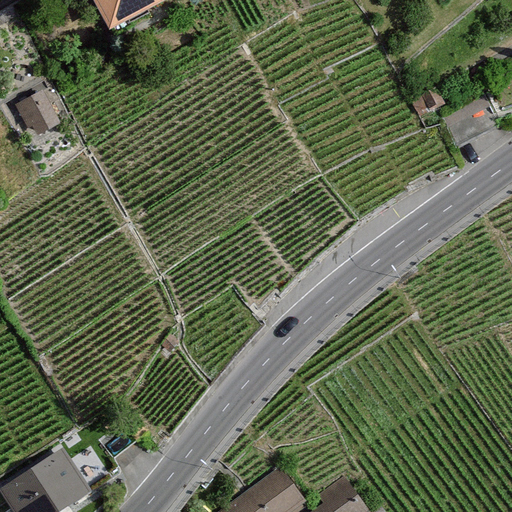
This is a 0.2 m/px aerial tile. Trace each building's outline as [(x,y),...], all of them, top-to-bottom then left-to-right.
[(99,0),(110,19),(144,0),(99,0)] [(41,92),(19,104),(33,129),(54,117),(41,92)] [(436,92),(416,103),(421,112),(442,101),(436,92)] [(446,111),(456,141),(496,127),(487,98),(446,111)] [(58,452),(3,488),(18,511),(37,511),(80,485),(58,452)] [(289,511),(302,503),(281,476),(235,511),(363,511),(346,490),(317,511),(289,511)]
